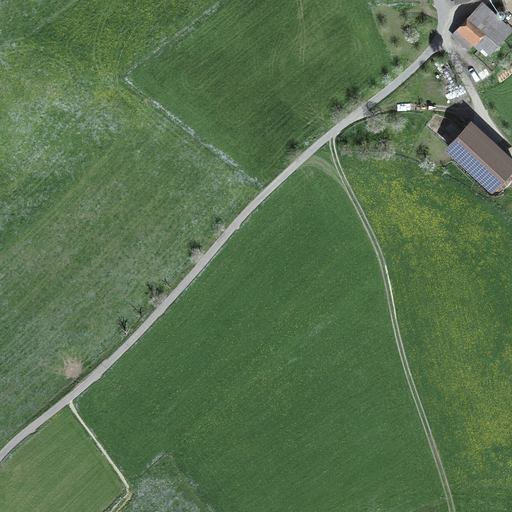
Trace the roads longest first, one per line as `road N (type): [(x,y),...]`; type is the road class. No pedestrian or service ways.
road 1 (unclassified): [(0,457),(112,360),(282,177),(430,52),(442,24),(437,0)]
road 2 (track): [(335,130),(343,178),(381,252),(402,356),(452,511)]
road 3 (track): [(511,153),(485,122),(440,34)]
road 4 (track): [(351,117),(418,106),(485,122)]
